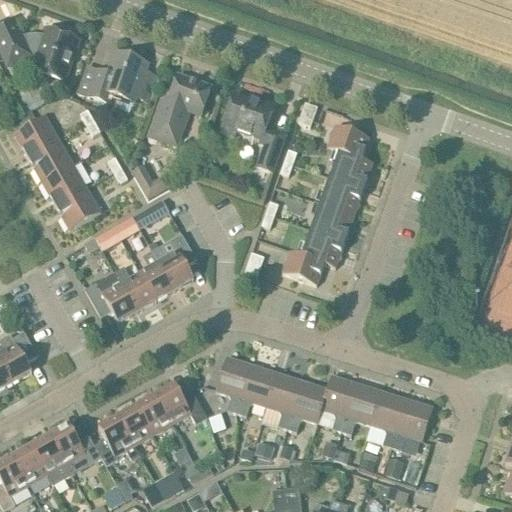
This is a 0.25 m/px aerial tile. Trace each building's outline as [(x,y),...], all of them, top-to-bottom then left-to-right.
[(0,29),(0,54),(8,70),(20,64),(66,81),(79,43),(47,32),(44,40),(39,39),(33,39),(28,40),(23,41),(14,23),(0,29)] [(87,70),(78,96),(111,108),(114,99),(134,106),(135,100),(145,104),(154,78),(145,74),(147,67),(115,56),(108,77),(87,70)] [(201,120),(212,90),(178,78),(169,103),(161,100),(147,140),(178,150),(190,116),(201,120)] [(234,98),(227,117),(221,134),(235,139),(236,135),(261,143),(260,147),(265,148),(257,171),(272,176),(285,139),(267,132),(274,112),(234,98)] [(60,100),(56,111),(69,116),(73,105),(60,100)] [(310,131),(317,110),(305,106),(298,127),(310,131)] [(80,118),(86,129),(94,124),(88,114),(80,118)] [(45,120),(32,128),(14,138),(23,153),(22,153),(28,162),(59,144),(45,120)] [(94,124),(86,129),(93,140),(100,135),(94,124)] [(327,152),(339,156),(351,161),(354,153),(364,156),(369,141),(335,129),(327,152)] [(42,186),(73,168),(59,144),(28,162),(33,172),(34,172),(42,186)] [(351,161),(339,156),(333,171),(367,183),(373,167),(362,163),(364,156),(354,153),(351,161)] [(293,169),(297,157),(289,154),(284,165),(293,169)] [(191,160),(187,171),(194,173),(198,162),(191,160)] [(108,166),(114,177),(122,172),(115,161),(108,166)] [(209,163),(198,171),(206,181),(216,174),(209,163)] [(284,165),(280,177),(289,180),(293,169),(284,165)] [(73,168),(42,186),(55,210),(87,192),(73,168)] [(142,168),(138,182),(158,189),(162,175),(142,168)] [(367,183),(333,171),(329,181),(364,194),(367,183)] [(122,172),(114,177),(120,188),(128,183),(122,172)] [(326,192),(360,204),(364,194),(329,181),(326,192)] [(87,192),(55,210),(61,220),(61,219),(70,234),(101,217),(87,192)] [(254,195),(254,197),(254,198),(255,199),(256,200),(257,201),(259,201),(260,200),(261,199),(262,198),(262,197),(262,195),(262,194),(261,193),(259,192),(258,192),(257,192),(255,193),(254,194),(254,195)] [(354,219),(360,204),(326,192),(320,207),(354,219)] [(274,220),(278,208),(270,206),(266,217),(274,220)] [(349,235),(354,219),(320,207),(315,223),(349,235)] [(143,216),(133,221),(139,233),(154,224),(147,213),(143,216)] [(266,217),(262,229),(270,232),(274,220),(266,217)] [(129,240),(140,234),(139,233),(133,221),(122,227),(129,240)] [(349,235),(315,223),(311,233),(345,246),(349,235)] [(342,256),(345,246),(311,233),(307,244),(341,256),(342,256)] [(95,243),(100,250),(102,253),(116,245),(109,235),(95,243)] [(171,245),(153,255),(175,294),(194,283),(186,270),(197,264),(182,239),(171,245)] [(95,243),(85,249),(89,256),(100,250),(95,243)] [(335,272),(341,256),(307,244),(302,259),(313,263),(309,274),(320,278),(321,278),(325,268),(335,272)] [(156,305),(175,294),(153,255),(143,261),(148,271),(139,276),(156,305)] [(291,255),(289,259),(283,277),(317,290),(320,278),(309,274),(313,263),(302,259),(291,255)] [(264,261),(252,256),(245,277),(257,281),(264,261)] [(137,316),(156,305),(139,276),(130,282),(124,271),(114,277),(137,316)] [(101,321),(111,315),(118,327),(137,316),(114,277),(85,293),(101,321)] [(24,336),(12,343),(10,340),(8,340),(1,344),(0,346),(0,348),(0,349),(0,364),(13,387),(32,376),(26,366),(38,360),(24,336)] [(226,361),(220,380),(215,395),(228,399),(231,404),(227,415),(237,418),(252,369),(235,364),(234,367),(227,364),(228,361),(226,361)] [(0,393),(13,387),(0,364),(0,393)] [(252,369),(237,418),(246,421),(250,410),(254,407),(266,411),(276,380),(268,378),(269,375),(252,369)] [(285,383),(276,380),(266,411),(279,415),(281,420),(277,431),(287,434),(302,385),(286,380),(285,383)] [(331,380),(326,396),(316,427),(317,428),(322,414),(333,418),(335,422),(332,434),(341,437),(357,388),(340,382),(339,385),(332,383),(332,380),(331,380)] [(316,427),(326,396),(318,393),(319,391),(302,385),(287,434),(296,437),(300,426),(304,424),(316,427)] [(371,430),(381,399),(373,396),(374,393),(357,388),(341,437),(351,440),(354,428),(359,426),(371,430)] [(175,389),(155,400),(172,429),(190,418),(196,429),(208,422),(192,394),(181,400),(175,389)] [(392,452),(408,404),(391,398),(390,401),(381,399),(371,430),(383,434),(386,438),(383,449),(392,452)] [(172,429),(155,400),(136,411),(153,439),(172,429)] [(408,404),(392,452),(401,455),(405,444),(409,442),(422,446),(433,412),(432,411),(431,415),(423,412),(424,409),(408,404)] [(136,411),(118,421),(134,450),(153,439),(136,411)] [(134,450),(118,421),(99,432),(105,443),(95,449),(107,470),(118,464),(116,461),(126,455),(132,466),(140,461),(134,450)] [(224,421),(212,422),(213,436),(225,435),(224,421)] [(85,458),(79,446),(69,429),(50,440),(73,480),(82,474),(76,463),(85,458)] [(50,440),(31,450),(47,479),(54,491),(73,480),(50,440)] [(258,445),(255,457),(271,462),(274,450),(258,445)] [(322,460),(333,463),(336,454),(338,448),(327,445),(322,460)] [(294,452),(283,448),(279,461),(290,465),(294,452)] [(47,479),(31,450),(12,461),(29,490),(47,479)] [(239,463),(252,466),(255,455),(242,451),(239,463)] [(336,454),(333,463),(347,468),(350,459),(336,454)] [(364,455),(358,471),(372,476),(378,459),(364,455)] [(29,490),(12,461),(0,468),(0,484),(0,485),(0,484),(0,508),(2,511),(9,511),(15,508),(11,500),(29,490)] [(221,462),(214,466),(219,474),(224,471),(221,462)] [(390,463),(385,479),(398,482),(403,466),(390,463)] [(203,483),(198,476),(195,469),(186,473),(190,481),(189,481),(193,489),(203,483)] [(198,476),(203,483),(213,478),(209,470),(198,476)] [(286,481),(287,494),(288,511),(301,511),(299,480),(286,481)] [(165,504),(161,497),(155,485),(142,493),(152,511),(165,504)] [(399,493),(392,491),(389,490),(385,503),(396,506),(396,504),(399,494),(399,493)] [(161,497),(165,504),(175,499),(171,491),(161,497)] [(288,511),(287,494),(273,495),(274,511),(288,511)] [(396,504),(406,507),(409,497),(399,494),(396,504)] [(199,497),(187,504),(191,511),(199,511),(205,509),(199,497)]
